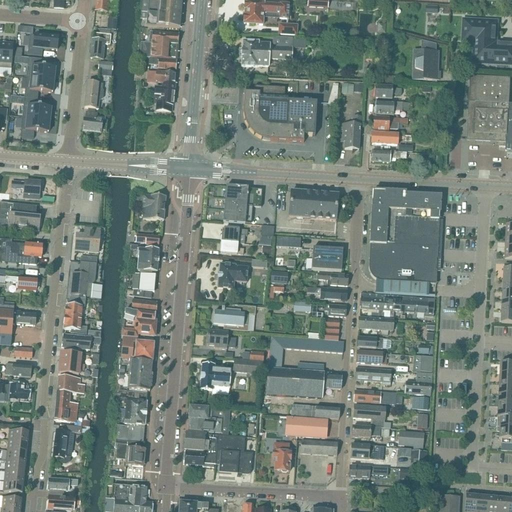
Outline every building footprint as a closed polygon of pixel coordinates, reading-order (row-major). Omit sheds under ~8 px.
[(63,10),(64,0),(57,0),(53,0),(53,10),(63,10)] [(111,0),(114,0),(94,0),(93,13),(106,14),(107,0),(111,0)] [(142,0),(141,12),(141,14),(146,14),(145,28),(179,31),(181,0),(142,0)] [(307,0),(307,8),(323,9),(324,0),(323,0),(307,0)] [(244,3),(242,26),(261,27),(262,17),(278,18),(278,20),(286,21),(287,6),(279,5),(279,7),(263,6),(263,4),(244,3)] [(425,7),(425,15),(437,15),(437,7),(425,7)] [(106,31),(113,31),(115,31),(116,20),(107,20),(106,31)] [(463,23),(463,39),(476,40),(475,65),(511,66),(511,46),(499,46),(499,48),(493,47),(494,25),(463,23)] [(278,26),(277,36),(295,38),(296,27),(278,26)] [(91,41),(89,60),(101,61),(103,46),(109,46),(110,36),(109,36),(110,31),(99,30),(99,35),(94,35),(93,41),(91,41)] [(140,59),(148,59),(148,61),(175,63),(175,62),(175,49),(176,49),(177,35),(150,33),(149,44),(140,44),(140,59)] [(29,36),(27,56),(42,58),(42,52),(42,51),(54,53),(56,53),(56,50),(56,47),(57,39),(34,37),(29,36)] [(272,39),(272,49),(292,50),(292,47),(292,41),(292,40),(272,39)] [(412,52),(411,82),(435,83),(436,54),(435,53),(435,46),(420,42),(420,52),(412,52)] [(242,43),(241,68),(256,69),(256,68),(268,68),(269,46),(258,45),(258,44),(242,43)] [(0,44),(0,69),(11,70),(13,45),(0,44)] [(292,50),(272,49),(271,49),(270,62),(291,63),(292,50)] [(28,60),(26,80),(33,80),(51,82),(53,82),(55,70),(52,70),(41,68),(41,66),(41,61),(28,60)] [(175,73),(175,63),(148,61),(148,67),(157,67),(156,72),(175,73)] [(98,64),(97,72),(111,73),(111,65),(98,64)] [(146,84),(154,84),(154,86),(161,87),(174,87),(174,76),(147,73),(146,84)] [(392,85),(393,78),(382,77),(382,85),(392,85)] [(466,142),(505,144),(507,120),(511,121),(511,113),(508,113),(509,105),(510,81),(469,78),(466,140),(466,142)] [(26,80),(24,99),(31,100),(37,101),(38,99),(38,93),(50,94),(52,95),(53,82),(51,82),(33,80),(26,80)] [(0,84),(0,91),(11,92),(11,87),(11,82),(6,82),(6,85),(0,84)] [(84,109),(87,110),(87,113),(95,114),(95,111),(99,111),(100,101),(102,100),(102,92),(101,91),(102,86),(86,84),(84,109)] [(332,86),(326,106),(332,107),(335,107),(336,87),(332,86)] [(155,106),(155,109),(155,113),(171,115),(171,107),(172,107),(174,87),(161,87),(160,91),(154,91),(152,106),(155,106)] [(375,87),(374,101),(391,102),(391,97),(400,98),(401,91),(391,90),(391,88),(375,87)] [(250,134),(252,136),(254,138),(256,139),(259,140),(261,141),(264,142),(266,143),(269,143),(302,145),(303,138),(314,138),(315,104),(295,103),(286,103),(287,99),(283,99),(284,90),(253,88),(253,95),(243,94),(242,113),(242,114),(242,115),(242,117),(242,120),(243,122),(244,124),(245,127),(246,129),(247,131),(249,133),(250,134)] [(24,99),(22,119),(29,120),(47,121),(50,122),(51,110),(48,110),(37,109),(37,101),(31,100),(24,99)] [(373,113),(374,113),(374,117),(392,118),(393,112),(401,113),(401,112),(408,112),(408,105),(393,104),(375,103),(374,109),(373,110),(373,113)] [(83,120),(82,133),(100,135),(101,132),(105,133),(106,123),(101,123),(101,122),(96,122),(96,114),(95,114),(87,113),(85,113),(85,120),(83,120)] [(343,151),(358,152),(360,119),(353,118),(352,127),(341,126),(340,138),(344,139),(343,151)] [(22,119),(20,139),(33,140),(33,134),(33,132),(46,133),(49,134),(50,122),(47,121),(29,120),(22,119)] [(372,129),(373,130),(373,133),(387,133),(387,130),(397,131),(397,126),(407,126),(407,121),(374,119),(373,125),(372,126),(372,129)] [(371,135),(371,146),(396,148),(397,136),(371,135)] [(406,154),(371,152),(370,164),(389,165),(390,159),(391,159),(391,160),(405,161),(406,154)] [(435,157),(434,173),(442,174),(443,157),(435,157)] [(12,183),(12,191),(22,192),(22,195),(22,201),(39,202),(39,197),(40,185),(24,183),(24,184),(12,183)] [(260,209),(261,191),(247,190),(225,188),(222,224),(244,226),(250,226),(252,209),(260,209)] [(0,191),(0,199),(9,200),(10,193),(0,191)] [(372,192),(369,249),(420,253),(437,254),(440,199),(405,197),(405,194),(372,192)] [(288,219),(301,220),(302,220),(304,194),(290,193),(288,219)] [(301,220),(331,222),(335,223),(337,197),(304,194),(302,220),(301,220)] [(142,211),(142,221),(163,223),(165,199),(149,198),(149,197),(142,196),(141,211),(142,211)] [(0,229),(6,230),(38,234),(40,219),(35,219),(36,208),(0,204),(0,229)] [(261,228),(260,238),(269,238),(268,239),(271,239),(274,239),(272,239),(273,228),(261,228)] [(75,236),(74,253),(97,255),(100,232),(87,230),(87,237),(75,236)] [(222,230),(221,243),(243,244),(244,238),(246,238),(247,232),(222,230)] [(144,245),(144,247),(158,248),(159,238),(135,236),(135,245),(144,245)] [(276,239),(276,249),(299,250),(300,240),(276,239)] [(243,251),(236,250),(237,245),(243,246),(243,244),(221,243),(219,255),(242,257),(243,251)] [(6,245),(5,265),(36,268),(37,259),(40,259),(41,246),(24,244),(24,246),(19,246),(14,245),(6,245)] [(374,281),(375,282),(377,282),(378,283),(379,283),(381,283),(382,284),(435,286),(436,272),(435,272),(435,268),(436,267),(436,264),(436,260),(437,260),(437,254),(420,253),(369,249),(368,265),(368,266),(368,267),(368,269),(368,270),(368,271),(368,273),(369,274),(369,275),(370,276),(371,277),(371,278),(372,279),(373,280),(374,281)] [(139,272),(139,275),(151,276),(151,273),(156,273),(157,264),(158,261),(157,261),(158,252),(138,250),(136,272),(139,272)] [(312,250),(311,272),(340,274),(342,252),(312,250)] [(71,275),(69,300),(85,301),(85,298),(90,298),(91,289),(87,289),(87,284),(91,285),(93,282),(95,265),(79,263),(78,276),(71,275)] [(232,292),(233,284),(246,285),(247,270),(234,269),(234,268),(219,266),(217,290),(232,292)] [(511,270),(503,270),(503,281),(511,281),(511,270)] [(271,273),(270,284),(278,285),(286,286),(287,275),(280,274),(271,273)] [(137,292),(133,292),(132,298),(150,301),(151,293),(153,294),(155,277),(151,276),(139,275),(137,292)] [(317,275),(316,282),(330,282),(329,287),(347,289),(347,277),(330,276),(317,275)] [(5,279),(4,284),(17,285),(16,292),(36,293),(36,280),(17,279),(17,280),(5,279)] [(511,281),(503,281),(502,292),(511,292),(511,281)] [(273,287),(272,294),(273,295),(282,295),(283,287),(278,287),(273,287)] [(319,302),(345,304),(346,292),(306,289),(306,295),(314,295),(314,296),(319,296),(319,302)] [(502,303),(511,303),(511,292),(502,292),(502,303)] [(360,296),(359,312),(367,312),(366,318),(377,319),(381,319),(381,313),(382,308),(383,297),(375,297),(360,296)] [(381,313),(381,319),(384,319),(393,320),(393,314),(393,310),(394,298),(383,297),(382,308),(381,313)] [(393,314),(393,320),(397,320),(398,314),(405,315),(406,299),(394,298),(393,310),(393,314)] [(406,299),(405,315),(415,315),(416,310),(416,299),(406,299)] [(416,310),(415,315),(423,316),(423,319),(433,319),(434,300),(430,300),(427,300),(416,299),(416,310)] [(0,300),(0,311),(12,312),(13,305),(3,305),(3,301),(0,300)] [(65,307),(64,318),(81,320),(82,309),(84,309),(85,301),(69,300),(69,301),(68,300),(67,307),(65,307)] [(132,301),(131,312),(154,316),(155,316),(156,304),(132,301)] [(511,303),(502,303),(501,313),(511,313),(511,303)] [(293,311),(292,313),(310,315),(310,306),(293,304),(293,305),(293,311)] [(345,308),(328,307),(324,306),(323,311),(328,312),(327,318),(345,320),(345,308)] [(214,313),(213,327),(223,328),(223,332),(244,334),(245,330),(248,330),(249,317),(255,318),(255,310),(266,311),(266,310),(230,307),(230,309),(222,308),(221,314),(214,313)] [(124,312),(123,321),(134,322),(136,322),(153,323),(154,316),(131,312),(124,311),(124,312)] [(11,326),(13,313),(0,312),(0,347),(9,349),(11,326)] [(13,313),(11,326),(34,328),(35,316),(20,315),(20,314),(13,313)] [(501,325),(511,325),(511,313),(501,313),(501,325)] [(80,329),(81,320),(64,318),(63,331),(79,333),(78,335),(84,336),(85,330),(80,329)] [(358,319),(357,331),(358,331),(381,333),(380,336),(387,337),(387,333),(388,333),(392,334),(393,322),(359,319),(358,319)] [(133,332),(122,331),(121,339),(126,339),(138,340),(138,337),(154,339),(155,323),(153,323),(136,322),(134,322),(133,332)] [(214,348),(213,351),(225,352),(226,350),(234,351),(235,340),(226,340),(227,335),(208,333),(207,347),(214,348)] [(61,337),(60,350),(89,352),(90,339),(61,337)] [(270,337),(269,356),(281,357),(282,350),(279,350),(280,338),(270,337)] [(280,338),(279,350),(282,350),(293,351),(294,339),(280,338)] [(122,340),(120,361),(124,362),(151,364),(153,346),(137,345),(138,340),(126,339),(121,339),(122,340)] [(356,339),(356,350),(357,350),(375,351),(382,351),(382,350),(385,350),(386,341),(385,341),(383,341),(376,340),(357,339),(356,339)] [(428,348),(418,347),(417,356),(427,357),(427,358),(432,358),(432,348),(428,348)] [(14,350),(10,350),(10,354),(13,354),(13,359),(31,361),(32,350),(14,349),(14,350)] [(248,361),(248,362),(254,363),(262,363),(263,354),(249,353),(249,354),(248,361)] [(355,365),(381,367),(386,367),(386,356),(382,356),(382,355),(356,353),(355,365)] [(59,355),(58,365),(84,367),(84,361),(82,361),(81,361),(81,357),(59,355)] [(269,356),(268,363),(281,364),(281,357),(269,356)] [(421,358),(419,373),(431,374),(432,359),(421,358)] [(120,361),(119,373),(150,375),(151,364),(124,362),(120,361)] [(234,361),(232,374),(246,376),(246,373),(261,374),(262,363),(254,363),(248,362),(234,361)] [(297,364),(296,372),(309,373),(310,365),(297,364)] [(511,364),(499,364),(498,374),(511,375),(511,364)] [(78,376),(78,372),(83,372),(84,367),(58,365),(57,374),(78,376)] [(310,365),(309,373),(322,375),(323,366),(310,365)] [(5,366),(4,378),(10,378),(10,379),(29,380),(31,368),(11,366),(5,366)] [(200,381),(199,391),(211,392),(211,396),(227,397),(228,386),(229,386),(230,377),(229,377),(229,372),(214,371),(214,368),(202,366),(201,376),(200,376),(199,381),(200,381)] [(266,375),(266,397),(322,401),(322,390),(340,392),(341,378),(330,377),(330,375),(327,375),(322,375),(309,373),(296,372),(280,371),(268,370),(268,371),(267,375),(266,375)] [(354,383),(368,384),(369,371),(355,370),(354,383)] [(369,371),(368,384),(382,385),(382,386),(390,387),(391,373),(369,371)] [(119,379),(119,384),(149,386),(150,375),(119,373),(117,373),(117,377),(119,379)] [(405,383),(405,389),(416,390),(415,397),(423,398),(426,398),(430,398),(432,376),(416,374),(415,384),(405,383)] [(511,375),(498,374),(498,384),(511,385),(511,375)] [(57,378),(55,401),(69,402),(69,395),(83,396),(84,387),(79,387),(80,380),(57,378)] [(119,384),(118,395),(146,397),(146,394),(149,394),(149,386),(119,384)] [(511,385),(498,384),(497,396),(511,397),(511,385)] [(0,386),(0,395),(1,395),(4,396),(3,403),(5,404),(7,404),(9,403),(9,402),(16,402),(16,401),(26,402),(27,393),(25,393),(25,389),(10,387),(10,388),(0,386)] [(353,392),(352,404),(353,405),(354,405),(379,406),(395,407),(395,406),(401,406),(401,398),(395,397),(395,395),(391,395),(354,392),(353,392)] [(117,409),(125,410),(146,412),(147,404),(145,404),(146,397),(118,395),(117,409)] [(511,397),(497,396),(497,408),(511,408),(511,397)] [(414,412),(422,413),(423,398),(415,397),(414,412)] [(55,401),(54,411),(75,413),(77,414),(77,406),(68,405),(69,402),(55,401)] [(291,418),(295,418),(314,419),(339,421),(339,410),(291,407),(291,418)] [(368,423),(368,429),(380,430),(383,430),(385,410),(353,407),(352,421),(368,423)] [(511,408),(497,408),(496,419),(499,419),(511,418),(511,408)] [(228,426),(228,421),(229,410),(223,410),(222,414),(223,414),(223,416),(212,415),(213,411),(189,409),(189,410),(187,411),(187,415),(189,417),(187,432),(222,435),(222,426),(228,426)] [(144,428),(145,426),(146,412),(125,410),(124,426),(144,428)] [(73,424),(73,420),(73,419),(76,419),(77,414),(75,413),(54,411),(53,422),(66,424),(66,423),(73,424)] [(426,431),(427,417),(417,417),(416,431),(426,431)] [(511,418),(499,419),(498,430),(511,430),(511,418)] [(286,419),(285,438),(325,441),(325,440),(327,422),(286,419)] [(60,433),(55,432),(52,459),(59,460),(59,461),(62,465),(66,465),(69,463),(70,458),(73,435),(80,435),(81,429),(61,427),(60,433)] [(115,427),(113,441),(116,441),(117,442),(142,444),(143,430),(124,428),(115,427)] [(369,438),(379,439),(380,430),(368,429),(352,428),(351,440),(369,441),(369,438)] [(501,441),(511,441),(511,430),(498,430),(498,441),(501,441)] [(8,432),(7,442),(27,444),(28,434),(8,432)] [(413,447),(413,451),(422,451),(423,435),(399,433),(397,447),(403,448),(404,446),(413,447)] [(207,453),(207,455),(215,456),(216,448),(216,446),(217,437),(185,434),(184,452),(203,453),(207,453)] [(219,466),(218,474),(237,476),(237,475),(241,475),(241,476),(247,477),(248,476),(249,476),(250,475),(250,474),(252,455),(243,455),(245,439),(217,437),(216,446),(216,448),(215,456),(216,456),(215,466),(219,466)] [(116,450),(115,461),(124,462),(124,468),(142,469),(144,452),(143,452),(144,444),(142,444),(117,442),(116,441),(113,441),(113,443),(114,443),(114,450),(116,450)] [(511,441),(501,441),(500,445),(500,453),(511,453),(511,441)] [(7,442),(6,452),(26,454),(27,444),(7,442)] [(301,443),(300,455),(336,458),(337,446),(301,443)] [(274,473),(281,473),(282,475),(285,475),(287,474),(288,474),(290,455),(287,455),(288,447),(274,446),(273,454),(272,454),(272,460),(275,460),(274,473)] [(351,446),(350,460),(373,461),(373,462),(382,462),(384,448),(374,447),(351,446)] [(398,450),(398,458),(410,459),(410,451),(398,450)] [(6,452),(5,462),(25,465),(26,454),(6,452)] [(410,452),(410,468),(425,469),(426,453),(410,452)] [(215,456),(207,455),(184,454),(183,466),(202,468),(213,469),(213,466),(214,466),(215,456)] [(5,462),(4,473),(5,473),(24,475),(25,465),(5,462)] [(349,468),(348,480),(368,481),(369,477),(387,477),(387,469),(349,468)] [(407,480),(409,480),(410,470),(399,470),(398,480),(403,480),(403,483),(407,483),(407,480)] [(4,473),(3,483),(23,485),(24,475),(5,473),(4,473)] [(48,481),(47,492),(49,492),(49,498),(63,499),(63,493),(67,493),(67,489),(77,489),(77,483),(72,482),(48,481)] [(22,495),(23,485),(3,483),(2,493),(22,495)] [(128,488),(124,488),(112,487),(111,501),(104,500),(103,511),(150,511),(152,504),(145,503),(146,490),(128,488)] [(463,511),(474,511),(476,497),(464,496),(463,511)] [(476,497),(474,511),(486,511),(487,498),(476,497)] [(487,498),(486,511),(496,511),(498,499),(487,498)] [(1,499),(0,507),(0,509),(1,510),(20,511),(21,501),(1,499)] [(79,502),(73,502),(47,499),(46,510),(64,511),(72,511),(73,506),(79,507),(79,502)] [(458,511),(459,500),(438,499),(437,511),(458,511)] [(498,499),(496,511),(507,511),(508,500),(498,499)]
